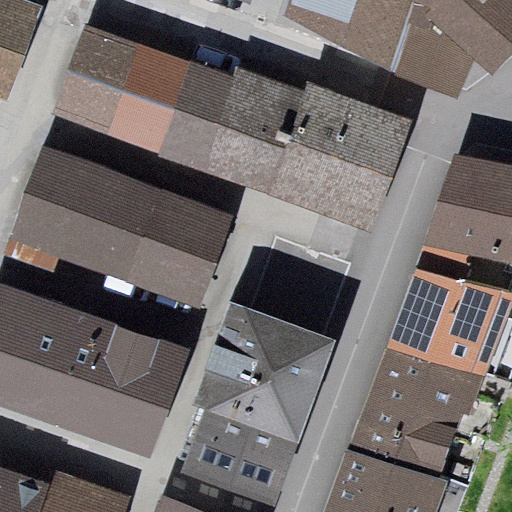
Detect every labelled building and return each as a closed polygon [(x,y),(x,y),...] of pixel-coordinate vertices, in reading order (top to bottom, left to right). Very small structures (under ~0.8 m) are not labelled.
[(0,0),(0,90),(8,94),(41,3),(31,0),(0,0)] [(287,0),(283,10),(394,70),(412,16),(398,13),(399,0),(287,0)] [(511,45),(511,0),(433,0),(428,13),(475,51),(493,67),(511,45)] [(428,13),(417,4),(412,16),(394,70),(457,93),(475,51),(428,13)] [(138,39),(87,20),(52,110),(106,130),(138,39)] [(138,39),(106,130),(157,148),(189,56),(138,39)] [(235,71),(190,54),(157,148),(156,151),(202,167),(235,71)] [(304,86),(238,63),(235,71),(202,167),(266,190),(304,86)] [(410,114),(307,78),(304,86),(266,190),(370,223),(410,114)] [(11,234),(127,279),(160,183),(44,140),(11,234)] [(511,164),(461,156),(433,236),(511,258),(511,164)] [(232,209),(160,183),(127,279),(197,306),(232,209)] [(511,287),(417,260),(387,340),(484,369),(511,297),(511,287)] [(190,342),(0,275),(0,399),(150,451),(190,342)] [(335,330),(229,292),(192,396),(206,401),(298,434),(335,330)] [(387,340),(348,442),(439,472),(449,441),(460,408),(469,408),(473,397),(484,369),(387,340)] [(460,408),(449,441),(475,449),(492,404),(473,397),(469,408),(460,408)] [(298,434),(206,401),(182,466),(276,499),(298,434)] [(439,472),(348,442),(320,511),(433,511),(446,477),(447,474),(439,472)] [(0,511),(36,511),(49,477),(0,460),(0,511)] [(36,511),(123,511),(130,492),(53,467),(49,477),(36,511)] [(224,511),(161,490),(153,511),(224,511)]
